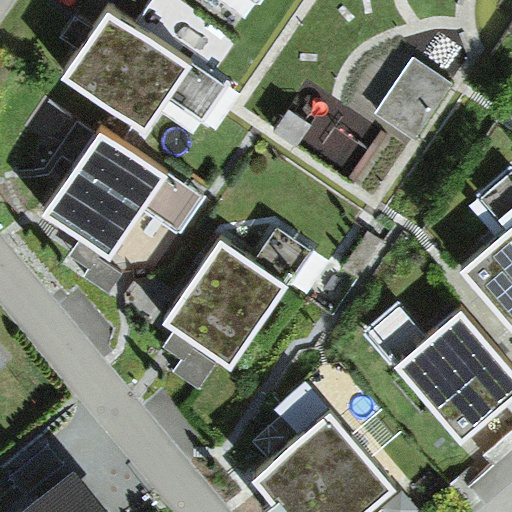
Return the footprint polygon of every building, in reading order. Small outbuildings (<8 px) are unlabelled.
[(218,79),(110,2),(61,70),(140,126),(160,97),(189,118),(218,79)] [(448,78),(413,56),(380,109),(415,131),(455,87),(448,78)] [(189,189),(97,129),(47,205),(109,245),(134,206),(165,226),(189,189)] [(511,170),(507,164),(474,192),(508,234),(472,264),(511,312),(511,170)] [(226,243),(171,323),(234,367),(290,286),(226,243)] [(511,381),(511,354),(471,304),(433,334),(405,300),(377,323),(459,424),(511,381)] [(362,511),(399,476),(330,406),(267,469),(310,511),(362,511)] [(101,511),(73,478),(30,511),(101,511)]
